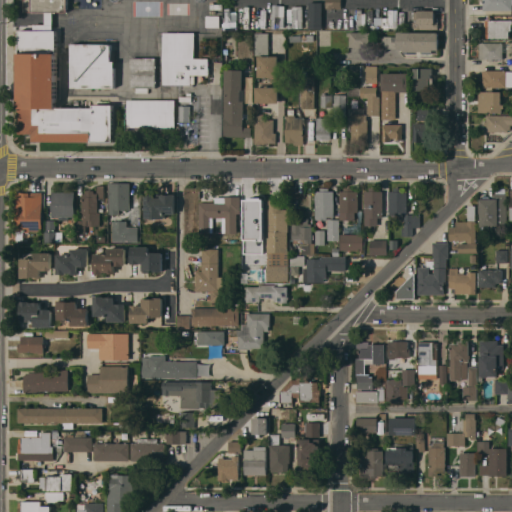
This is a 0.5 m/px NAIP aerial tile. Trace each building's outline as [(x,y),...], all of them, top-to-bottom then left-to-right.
[(68,0),(68,11),(54,11),(54,30),(57,30),(57,108),(94,108),(94,104),(113,104),(113,141),(33,141),(33,134),(19,134),(19,109),(20,109),(19,30),(34,30),(34,24),(46,24),(46,11),(32,11),(32,0),(68,0)] [(341,0),(341,8),(326,8),(326,0),(341,0)] [(511,0),(511,10),(484,10),(484,0),(511,0)] [(322,25),(317,25),(317,28),(310,28),(311,1),(317,1),(317,2),(322,2),(322,25)] [(303,21),(302,21),(302,26),(293,26),(293,22),(288,22),(287,8),(292,8),(292,7),(298,7),(298,8),(302,8),(303,21)] [(226,8),(235,8),(235,24),(237,24),(236,27),(230,27),(225,27),(226,8)] [(366,25),(362,25),(363,27),(357,27),(357,18),(355,18),(355,14),(357,14),(357,8),(361,8),(361,13),(366,13),(366,25)] [(389,10),(398,10),(398,28),(389,28),(389,10)] [(414,29),(414,15),(412,15),(412,10),(434,11),(434,22),(438,22),(438,29),(414,29)] [(220,15),(220,27),(206,27),(206,15),(220,15)] [(511,20),(511,29),(509,29),(509,37),(487,38),(480,38),(480,34),(487,34),(486,27),(485,20),(511,20)] [(351,47),(351,36),(348,36),(348,32),(351,32),(351,31),(370,31),(370,32),(373,32),(373,39),(370,39),(370,46),(351,47)] [(164,32),(195,32),(195,58),(209,58),(209,74),(195,74),(195,83),(191,83),(191,84),(163,84),(164,32)] [(278,77),(258,77),(258,32),(269,32),(269,56),(278,56),(278,77)] [(403,51),(403,49),(398,49),(398,48),(378,48),(378,35),(397,35),(397,32),(438,32),(438,49),(433,49),(433,51),(403,51)] [(511,53),(503,53),(503,58),(492,58),(492,60),(489,60),(489,58),(480,58),(480,42),(503,42),(503,41),(511,41),(511,53)] [(112,43),(112,61),(115,61),(115,87),(72,87),(72,44),(112,43)] [(131,57),(156,57),(156,87),(148,87),(148,92),(136,92),(136,87),(131,87),(131,57)] [(378,82),(367,83),(366,70),(365,70),(365,68),(367,67),(367,65),(378,65),(378,82)] [(433,67),(433,73),(431,73),(431,77),(433,77),(433,90),(415,90),(415,68),(433,67)] [(225,96),(226,69),(243,69),(243,89),(245,89),(245,101),(244,101),(243,127),(252,127),(251,136),(224,136),(225,96)] [(506,76),(508,76),(508,80),(506,80),(506,87),(482,86),(483,70),(486,70),(506,70),(506,76)] [(409,73),(409,91),(396,91),(396,119),(382,119),(382,73),(409,73)] [(315,108),(301,108),(301,77),(315,77),(315,108)] [(256,102),(256,86),(266,86),(266,85),(269,85),(269,86),(279,86),(279,102),(256,102)] [(380,115),(367,115),(368,97),(361,97),(361,86),(377,87),(377,96),(380,96),(380,115)] [(479,112),(479,91),(488,91),(488,89),(493,89),(493,91),(503,91),(503,98),(501,98),(501,104),(504,104),(504,107),(502,107),(502,112),(479,112)] [(346,117),(335,117),(335,108),(334,108),(334,102),(335,102),(335,94),(346,94),(346,117)] [(320,106),(328,106),(329,95),(321,95),(320,106)] [(176,100),(176,127),(127,127),(128,99),(176,100)] [(190,122),(179,122),(179,105),(191,105),(190,122)] [(368,142),(352,142),(352,130),(348,130),(349,107),(365,108),(365,114),(367,114),(367,119),(368,119),(368,142)] [(418,120),(432,120),(432,108),(419,107),(418,120)] [(274,119),(274,132),(277,132),(276,143),(269,142),(269,144),(255,143),(255,113),(264,113),(264,119),(274,119)] [(294,144),(294,142),(286,142),(285,115),(295,115),(295,118),(305,117),(305,126),(303,126),(304,144),(294,144)] [(511,115),(511,125),(511,129),(508,129),(508,132),(486,131),(486,125),(484,125),(485,121),(486,121),(487,115),(511,115)] [(328,117),(328,122),(331,122),(331,139),(317,139),(317,117),(328,117)] [(384,124),(384,122),(386,122),(386,124),(402,124),(402,139),(396,139),(396,141),(383,141),(383,124),(384,124)] [(414,123),(430,123),(430,137),(422,137),(422,141),(414,141),(414,123)] [(130,209),(119,209),(120,214),(110,214),(110,182),(130,182),(130,209)] [(104,198),(98,198),(98,212),(100,212),(100,208),(104,208),(104,212),(100,212),(101,225),(87,225),(86,225),(86,233),(77,233),(77,220),(83,220),(83,193),(86,193),(86,190),(94,190),(95,193),(97,193),(97,185),(104,185),(104,198)] [(334,216),(327,216),(327,219),(315,219),(315,191),(320,191),(320,187),(329,187),(329,190),(334,190),(334,216)] [(358,212),(355,211),(355,219),(340,219),(340,191),(345,191),(345,187),(353,187),(353,191),(358,191),(358,212)] [(383,217),(378,217),(378,225),(365,225),(365,212),(364,212),(364,191),(369,191),(370,187),(378,187),(378,191),(383,191),(383,217)] [(389,191),(394,191),(394,187),(402,187),(402,191),(407,191),(407,212),(403,212),(403,219),(390,219),(390,212),(389,212),(389,191)] [(480,198),(482,198),(482,196),(490,196),(490,198),(496,198),(496,187),(506,187),(506,193),(507,193),(507,226),(481,226),(480,198)] [(42,231),(30,230),(30,232),(26,232),(26,230),(24,230),(24,240),(17,240),(17,233),(15,233),(16,191),(43,191),(42,231)] [(75,192),(75,217),(69,216),(69,220),(59,220),(59,216),(52,216),(52,192),(75,192)] [(145,192),(154,192),(154,197),(161,197),(161,194),(176,194),(176,213),(165,213),(165,218),(145,218),(145,192)] [(222,202),(222,200),(226,200),(226,196),(240,196),(240,213),(237,213),(237,225),(226,225),(226,217),(210,217),(210,228),(199,228),(199,202),(222,202)] [(243,198),(244,252),(263,252),(263,198),(243,198)] [(268,199),(281,199),(281,209),(288,209),(288,231),(288,252),(267,252),(268,199)] [(404,235),(405,214),(421,214),(421,227),(413,227),(413,234),(412,236),(404,235)] [(45,242),(44,230),(46,230),(46,219),(56,219),(56,231),(63,231),(63,242),(45,242)] [(328,219),(339,219),(339,240),(328,240),(328,219)] [(312,243),(315,243),(314,256),(307,255),(307,254),(302,254),(303,245),(306,245),(306,243),(293,243),(293,239),(292,239),(292,221),(301,221),(301,223),(311,223),(311,226),(312,226),(312,243)] [(476,242),(468,242),(468,240),(463,240),(463,241),(461,241),(461,240),(450,240),(450,226),(456,226),(456,221),(477,221),(476,242)] [(113,240),(113,226),(116,226),(116,223),(120,223),(120,226),(139,226),(139,239),(135,239),(135,240),(136,241),(131,242),(130,240),(113,240)] [(325,244),(315,244),(315,229),(325,229),(325,244)] [(363,234),(363,250),(340,250),(340,234),(363,234)] [(388,239),(388,254),(371,254),(371,239),(388,239)] [(449,242),(449,258),(447,258),(447,281),(445,281),(445,294),(419,294),(419,266),(430,266),(430,273),(434,273),(434,258),(433,258),(433,242),(449,242)] [(476,243),(476,252),(459,252),(459,243),(476,243)] [(149,246),(149,255),(151,255),(153,252),(163,252),(163,271),(154,272),(154,270),(151,270),(151,272),(143,272),(143,263),(141,263),(132,263),(132,246),(149,246)] [(126,247),(126,265),(124,265),(114,265),(114,273),(107,273),(107,271),(104,271),(104,273),(95,273),(95,253),(109,253),(109,247),(126,247)] [(71,254),(71,248),(90,248),(90,266),(78,266),(78,274),(72,274),(72,272),(67,272),(67,274),(58,274),(58,254),(71,254)] [(219,276),(225,276),(225,302),(211,302),(211,291),(196,291),(196,270),(203,271),(203,248),(219,248),(219,276)] [(508,249),(508,262),(497,262),(496,249),(508,249)] [(52,252),(52,270),(43,270),(43,269),(41,269),(41,278),(35,278),(35,276),(30,276),(30,277),(21,277),(21,258),(35,258),(35,252),(52,252)] [(298,255),(298,253),(301,253),(301,255),(305,255),(305,265),(291,265),(291,255),(298,255)] [(304,282),(304,268),(307,268),(307,258),(322,258),(321,256),(344,256),(346,256),(346,270),(327,270),(327,278),(325,278),(325,282),(304,282)] [(270,266),(288,266),(287,281),(269,280),(270,266)] [(477,293),(456,293),(456,287),(450,287),(450,267),(458,267),(458,272),(464,272),(464,274),(467,274),(467,271),(477,271),(477,293)] [(502,269),(502,280),(500,280),(500,283),(496,283),(496,287),(480,287),(480,269),(502,269)] [(416,272),(416,298),(397,298),(397,291),(415,272),(416,272)] [(259,286),(259,284),(289,284),(289,299),(288,299),(288,302),(276,302),(276,301),(274,301),(274,298),(260,298),(260,301),(256,301),(256,302),(247,302),(247,299),(245,299),(245,295),(247,295),(247,286),(259,286)] [(126,321),(108,321),(108,315),(94,315),(94,296),(104,296),(104,297),(107,297),(107,296),(115,296),(115,304),(116,304),(116,303),(126,303),(126,321)] [(163,316),(149,316),(149,322),(131,322),(132,305),(140,305),(143,305),(143,298),(147,298),(158,298),(158,297),(163,297),(163,316)] [(71,325),(71,319),(58,319),(58,300),(65,300),(65,301),(74,301),(74,299),(78,299),(78,308),(80,308),(80,307),(89,307),(89,325),(71,325)] [(30,301),(30,302),(34,302),(41,302),(41,309),(51,309),(52,309),(52,326),(35,326),(35,321),(21,321),(21,301),(30,301)] [(192,307),(239,307),(239,325),(192,325),(192,307)] [(270,313),(270,326),(269,326),(269,331),(264,331),(264,347),(252,347),(252,349),(238,349),(238,334),(250,334),(250,326),(247,326),(247,313),(270,313)] [(191,328),(177,328),(177,315),(191,315),(191,328)] [(205,344),(205,343),(200,344),(199,330),(205,330),(205,331),(224,330),(224,329),(230,329),(231,336),(225,336),(225,344),(205,344)] [(69,330),(69,337),(44,337),(44,351),(19,352),(19,343),(22,343),(22,336),(44,336),(44,330),(69,330)] [(129,359),(101,359),(101,358),(100,358),(100,348),(89,348),(89,333),(129,333),(129,359)] [(396,340),(396,338),(400,338),(400,340),(409,340),(409,355),(401,355),(401,357),(395,357),(395,358),(391,358),(391,357),(389,357),(389,340),(396,340)] [(504,368),(498,368),(498,376),(489,376),(489,377),(483,377),(483,375),(481,375),(481,355),(481,340),(497,340),(498,344),(504,344),(504,368)] [(385,363),(381,363),(381,366),(374,366),(374,363),(366,363),(366,374),(370,374),(370,376),(373,376),(373,390),(377,390),(378,390),(378,388),(385,388),(385,400),(379,400),(379,402),(371,402),(371,401),(356,401),(356,391),(366,391),(366,389),(357,389),(357,376),(356,376),(356,358),(360,358),(360,349),(357,349),(357,341),(369,341),(369,344),(374,344),(385,344),(385,363)] [(434,341),(434,342),(438,342),(437,378),(419,378),(419,341),(434,341)] [(450,343),(459,343),(459,341),(469,341),(469,355),(470,355),(470,358),(469,358),(469,361),(468,361),(468,378),(462,378),(462,379),(451,379),(450,343)] [(180,378),(180,379),(175,379),(175,378),(141,378),(141,355),(161,356),(161,355),(165,355),(165,356),(166,356),(166,361),(173,361),(173,360),(177,360),(177,361),(198,361),(198,378),(180,378)] [(88,393),(88,374),(101,374),(101,366),(129,365),(129,392),(88,393)] [(440,365),(447,365),(447,366),(449,366),(450,372),(447,372),(447,383),(440,383),(440,365)] [(477,400),(464,400),(464,386),(468,386),(469,366),(477,366),(477,400)] [(37,369),(69,369),(69,390),(37,391),(37,392),(24,392),(24,375),(26,375),(26,372),(36,372),(37,373),(37,369)] [(415,385),(403,385),(403,378),(402,378),(402,369),(416,369),(415,385)] [(408,399),(402,399),(402,402),(387,402),(387,379),(392,379),(392,378),(397,378),(397,379),(403,379),(403,386),(408,386),(408,399)] [(496,379),(508,379),(508,393),(496,393),(496,379)] [(319,393),(320,393),(320,396),(322,396),(322,399),(320,399),(320,401),(314,401),(300,401),(300,388),(297,388),(297,386),(295,386),(295,383),(297,383),(297,381),(301,381),(301,382),(309,382),(309,380),(312,380),(312,381),(318,381),(319,393)] [(181,381),(212,381),(212,389),(219,389),(219,405),(206,405),(206,407),(199,407),(199,408),(181,407),(181,395),(163,395),(163,381),(181,381)] [(281,403),(280,391),(294,391),(294,403),(281,403)] [(24,408),(24,407),(26,407),(26,408),(39,407),(41,407),(66,407),(68,407),(80,407),(83,407),(103,407),(103,422),(74,422),(74,428),(61,428),(61,422),(19,422),(19,408),(24,408)] [(181,426),(181,412),(195,412),(195,426),(181,426)] [(454,432),(454,428),(460,428),(460,432),(463,432),(464,413),(476,413),(476,419),(476,439),(471,439),(471,436),(465,436),(465,445),(447,445),(447,432),(454,432)] [(268,417),(268,434),(261,434),(261,436),(258,436),(258,434),(253,434),(253,417),(268,417)] [(378,417),(378,432),(357,432),(357,417),(378,417)] [(390,434),(390,417),(416,418),(416,434),(390,434)] [(321,422),(321,437),(306,437),(306,422),(321,422)] [(296,423),(296,436),(283,436),(283,423),(296,423)] [(65,451),(65,445),(63,445),(63,447),(58,447),(58,445),(54,445),(54,460),(37,460),(37,459),(19,460),(19,459),(17,459),(17,452),(19,452),(19,438),(22,438),(22,436),(40,436),(40,432),(52,432),(52,430),(61,430),(61,433),(60,433),(60,435),(64,435),(64,436),(68,436),(68,434),(76,434),(76,430),(92,430),(92,432),(87,432),(87,436),(93,436),(93,451),(65,451)] [(168,443),(168,430),(187,430),(187,444),(168,443)] [(425,451),(417,451),(416,433),(424,433),(425,451)] [(290,463),(289,463),(289,471),(281,471),(281,472),(272,472),(272,469),(271,469),(271,445),(272,445),(272,434),(280,434),(280,445),(291,445),(290,463)] [(508,475),(480,475),(480,464),(490,464),(490,453),(478,453),(478,441),(479,441),(479,437),(490,437),(490,448),(508,448),(508,475)] [(138,442),(138,438),(158,438),(158,443),(165,443),(165,460),(131,460),(131,442),(138,442)] [(312,438),(312,442),(316,442),(316,443),(318,443),(318,445),(320,445),(321,471),(299,471),(299,439),(312,438)] [(105,443),(105,441),(107,441),(107,442),(117,442),(117,441),(120,441),(120,442),(130,442),(130,460),(95,460),(95,443),(105,443)] [(242,441),(242,452),(229,452),(229,441),(242,441)] [(429,446),(434,446),(434,442),(445,442),(445,476),(429,476),(429,446)] [(384,475),(377,475),(377,477),(368,477),(368,475),(361,475),(361,459),(368,459),(368,447),(379,447),(379,450),(384,450),(384,475)] [(408,447),(408,450),(415,450),(415,472),(398,472),(398,464),(387,464),(387,450),(389,450),(389,447),(408,447)] [(245,474),(245,449),(267,449),(267,474),(245,474)] [(476,476),(461,475),(461,452),(476,452),(476,476)] [(233,458),(233,455),(240,455),(240,459),(239,459),(239,478),(228,479),(228,480),(219,480),(219,474),(220,474),(219,457),(225,457),(225,458),(233,458)] [(35,481),(21,481),(21,469),(35,468),(35,481)] [(47,490),(47,488),(42,488),(42,476),(47,476),(62,476),(62,473),(73,473),(74,490),(47,490)] [(134,474),(133,502),(123,502),(123,511),(108,511),(109,496),(110,496),(110,487),(111,487),(111,474),(134,474)] [(47,492),(64,491),(65,500),(56,500),(56,501),(47,502),(47,499),(47,498),(47,492)] [(41,501),(41,505),(52,505),(52,511),(19,511),(19,502),(22,502),(22,501),(41,501)] [(104,502),(104,511),(78,511),(78,508),(79,508),(79,504),(86,504),(86,502),(104,502)]
